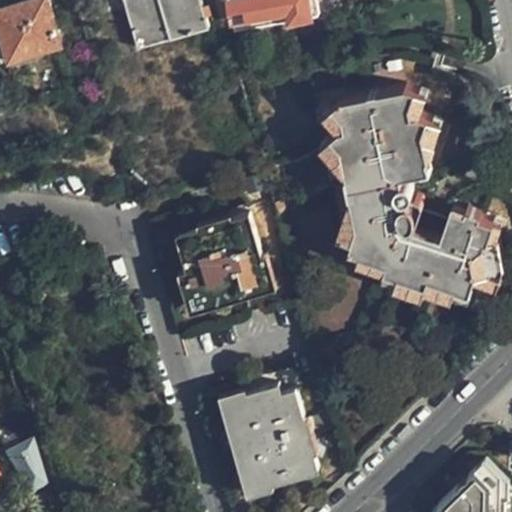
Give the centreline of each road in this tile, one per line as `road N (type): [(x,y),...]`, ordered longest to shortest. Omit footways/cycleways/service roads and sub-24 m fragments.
road 1 (residential): [(0,205),(106,224),(141,263),(216,511)]
road 2 (secondary): [(357,511),(511,358)]
